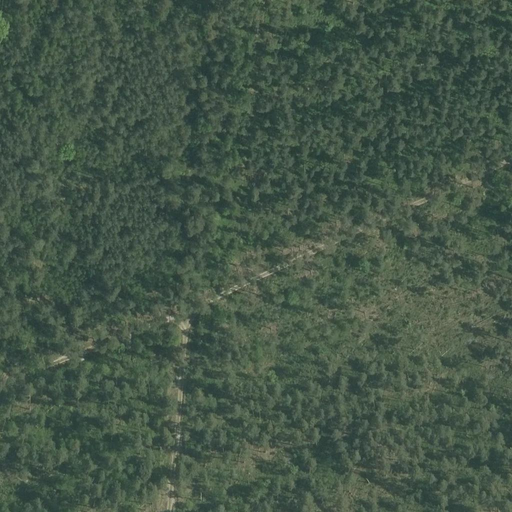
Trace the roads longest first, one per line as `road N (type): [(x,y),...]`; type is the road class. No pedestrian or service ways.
road 1 (track): [(511,163),(184,316),(0,386)]
road 2 (track): [(166,511),(184,316)]
